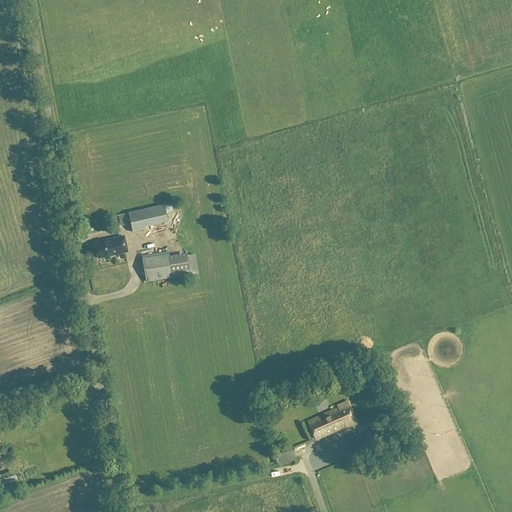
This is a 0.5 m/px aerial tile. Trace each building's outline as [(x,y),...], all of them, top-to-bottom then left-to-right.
[(144,227),(167,222),(163,206),(128,213),(133,233),(144,230),(144,227)] [(123,237),(94,243),(97,259),(127,252),(123,237)] [(186,256),(168,259),(167,253),(141,257),(145,283),(172,279),(189,276),(186,256)] [(370,371),(362,375),(368,388),(376,384),(370,371)] [(337,409),(307,423),(315,441),(345,427),(346,428),(356,424),(346,402),(336,407),(337,409)] [(369,430),(380,425),(375,414),(364,419),(369,430)] [(400,439),(392,421),(358,436),(366,454),(400,439)] [(291,450),(274,456),(278,466),(294,459),(291,450)] [(12,471),(0,475),(0,479),(2,485),(16,481),(12,471)]
